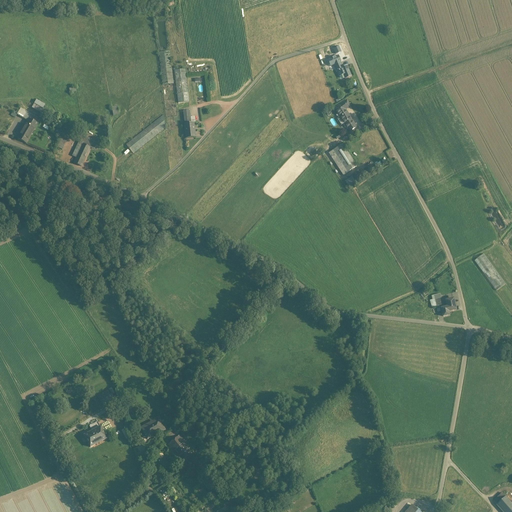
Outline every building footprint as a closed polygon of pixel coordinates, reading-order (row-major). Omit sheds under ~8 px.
[(188,69),(184,37),(173,38),(177,70),(188,69)] [(336,55),(342,52),(339,46),(333,49),(336,55)] [(177,85),(172,51),(160,52),(165,86),(177,85)] [(347,66),(342,68),(340,63),(334,65),(339,77),(343,75),(345,80),(352,77),(347,66)] [(78,82),(68,85),(70,93),(80,91),(78,82)] [(347,101),(341,104),(345,110),(350,106),(347,101)] [(45,110),(34,104),(32,108),(43,114),(45,110)] [(345,110),(341,104),(334,109),(349,132),(356,128),(345,110)] [(120,115),(118,107),(111,108),(113,117),(120,115)] [(21,108),(17,114),(28,121),(26,125),(34,130),(40,120),(21,108)] [(17,114),(11,111),(8,117),(14,120),(17,114)] [(164,115),(126,145),(133,154),(165,129),(164,115)] [(178,121),(167,122),(171,157),(182,155),(178,121)] [(185,124),(187,139),(196,138),(194,123),(191,123),(185,124)] [(34,130),(26,125),(18,139),(26,144),(34,130)] [(57,148),(62,150),(67,139),(61,137),(57,148)] [(83,144),(80,150),(77,149),(73,157),(76,158),(77,156),(85,160),(90,148),(83,144)] [(342,145),(329,154),(343,175),(356,167),(342,145)] [(85,160),(77,156),(76,158),(74,163),(81,167),(85,160)] [(359,171),(351,176),(352,179),(345,184),(348,188),(364,178),(359,171)] [(511,256),(502,242),(494,248),(511,272),(511,256)] [(511,285),(511,274),(493,249),(486,254),(510,287),(511,285)] [(511,293),(504,282),(495,289),(511,313),(511,293)] [(441,298),(434,300),(436,307),(439,306),(443,305),(441,298)] [(453,299),(445,301),(447,308),(441,309),(443,317),(449,316),(448,312),(456,311),(453,299)] [(111,387),(97,396),(103,406),(115,400),(112,395),(114,393),(111,387)] [(160,413),(139,424),(141,428),(159,418),(161,421),(163,420),(160,413)] [(159,418),(141,428),(148,439),(165,430),(161,421),(159,418)] [(100,427),(96,420),(90,424),(94,431),(84,436),(90,448),(107,439),(101,427),(100,427)] [(179,436),(169,444),(174,451),(185,443),(179,436)] [(185,443),(174,451),(184,463),(194,455),(185,443)] [(502,493),(493,502),(496,505),(505,496),(502,493)] [(511,511),(511,504),(505,496),(496,505),(502,511),(511,511)]
